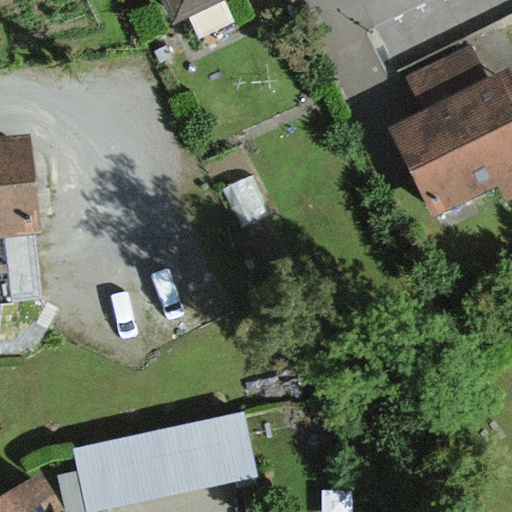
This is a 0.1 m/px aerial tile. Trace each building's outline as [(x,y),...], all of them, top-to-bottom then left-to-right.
[(161,0),(172,22),(218,0),(161,0)] [(424,112),(395,126),(438,215),(499,185),(507,202),(511,199),(511,70),(510,66),(490,76),(474,43),(407,75),(424,112)] [(0,138),(0,303),(47,298),(29,136),(0,138)] [(79,472),(61,476),(68,511),(258,472),(246,410),(74,445),(79,472)] [(57,511),(37,478),(0,500),(0,511),(57,511)]
